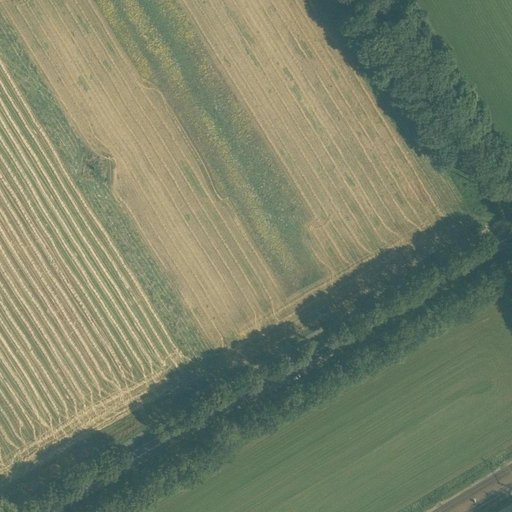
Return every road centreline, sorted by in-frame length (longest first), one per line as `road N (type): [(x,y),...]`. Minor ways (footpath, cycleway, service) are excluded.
road 1 (secondary): [(46,511),(511,235)]
road 2 (track): [(376,0),(511,224)]
